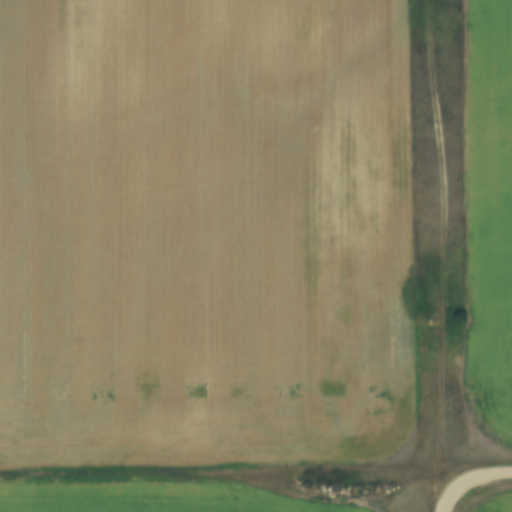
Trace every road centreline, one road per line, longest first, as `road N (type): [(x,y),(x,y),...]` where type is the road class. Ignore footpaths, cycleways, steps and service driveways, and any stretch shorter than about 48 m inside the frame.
road 1 (track): [(429,0),(445,210),(444,482)]
road 2 (track): [(0,479),(444,482)]
